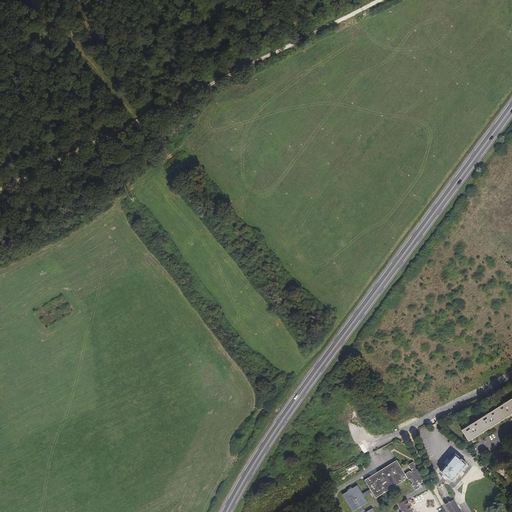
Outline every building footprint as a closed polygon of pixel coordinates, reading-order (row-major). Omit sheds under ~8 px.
[(511,415),(511,400),(463,432),(470,442),(511,415)] [(412,447),(407,436),(397,442),(406,447),(412,447)] [(323,449),(313,454),(317,464),(327,460),(323,449)] [(385,454),(382,449),(375,453),(378,458),(385,454)] [(313,454),(291,463),(295,474),(317,464),(313,454)] [(468,466),(455,456),(441,472),(453,483),(468,466)] [(291,463),(282,467),(287,479),(296,475),(295,474),(291,463)] [(348,494),(344,497),(352,511),(358,511),(360,511),(375,511),(374,510),(371,511),(367,511),(365,509),(370,506),(367,501),(374,496),(377,501),(408,482),(416,495),(422,491),(421,490),(428,486),(415,465),(409,468),(413,475),(407,478),(399,464),(398,464),(365,484),(370,492),(364,496),(359,488),(354,491),(353,489),(347,492),(348,494)] [(408,511),(415,509),(409,496),(398,502),(402,511),(408,511)] [(459,511),(452,497),(445,500),(451,511),(459,511)]
